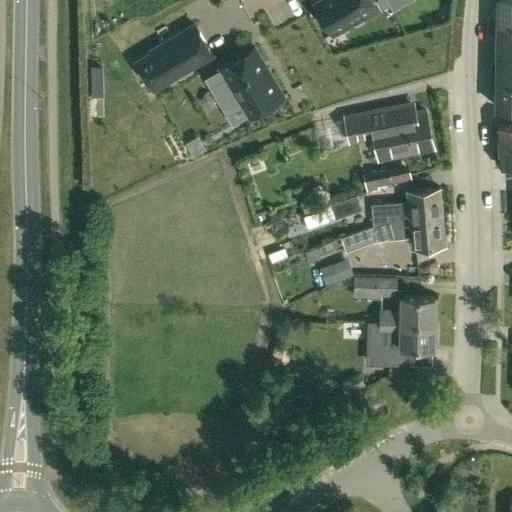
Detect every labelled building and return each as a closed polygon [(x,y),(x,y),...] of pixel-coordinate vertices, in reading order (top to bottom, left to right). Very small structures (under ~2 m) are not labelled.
[(317,0),(314,2),(333,33),(348,24),(350,27),(354,24),(353,22),(362,16),(364,19),(379,10),(373,0),(317,0)] [(511,0),(497,0),(497,21),(511,21),(511,0)] [(511,21),(497,21),(497,51),(511,50),(511,21)] [(153,90),(211,55),(194,26),(136,61),(153,90)] [(244,99),(252,113),(287,93),(258,44),(224,65),(230,75),(219,81),(233,105),(244,99)] [(511,50),(497,51),(496,80),(511,80),(511,50)] [(511,80),(496,80),(495,105),(511,105),(511,80)] [(379,156),(433,145),(425,108),(412,110),(410,100),(345,114),(350,139),(375,134),(379,156)] [(511,121),(496,123),(498,143),(511,141),(511,121)] [(511,141),(498,143),(499,163),(511,161),(511,141)] [(379,187),(378,184),(390,181),(387,166),(363,171),(367,189),(379,187)] [(371,202),(373,224),(387,219),(442,213),(440,186),(406,189),(407,199),(371,202)] [(362,207),(356,193),(329,202),(330,203),(318,207),(322,220),(334,216),(335,217),(362,207)] [(312,198),(301,202),(303,209),(315,204),(312,198)] [(374,237),(410,234),(411,245),(444,242),(442,213),(387,219),(373,224),(374,237)] [(304,250),(308,261),(319,257),(316,246),(304,250)] [(333,260),(320,265),(326,282),(339,277),(333,260)] [(381,275),(381,293),(396,294),(397,275),(381,275)] [(378,307),(378,317),(432,319),(433,293),(400,292),(400,308),(378,307)] [(378,330),(378,328),(388,329),(388,343),(399,343),(399,344),(431,345),(432,319),(378,317),(378,319),(358,319),(358,330),(378,330)] [(289,349),(273,346),(271,357),(286,360),(289,349)]
